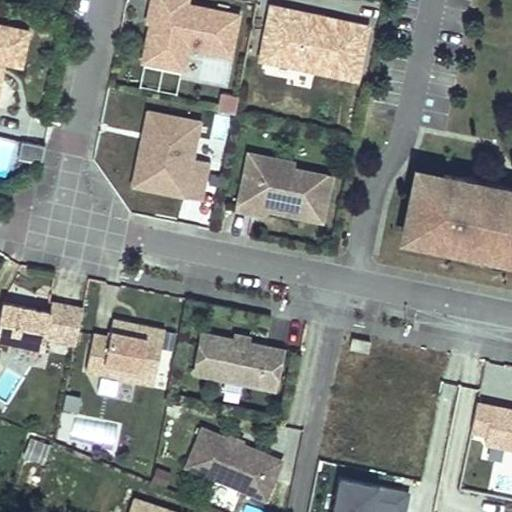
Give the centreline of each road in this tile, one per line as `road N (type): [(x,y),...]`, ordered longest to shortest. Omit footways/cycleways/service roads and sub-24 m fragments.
road 1 (residential): [(511,317),(62,230)]
road 2 (residential): [(62,230),(107,0)]
